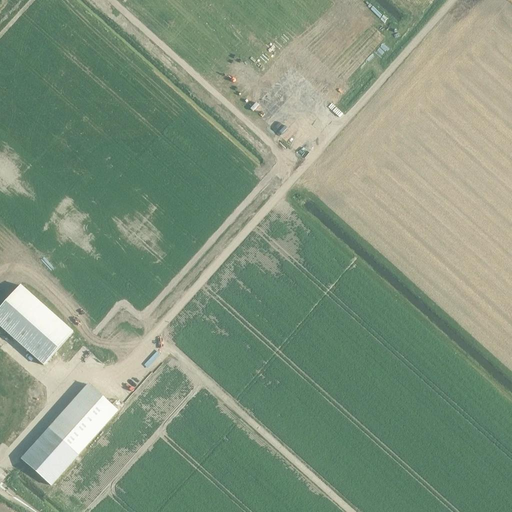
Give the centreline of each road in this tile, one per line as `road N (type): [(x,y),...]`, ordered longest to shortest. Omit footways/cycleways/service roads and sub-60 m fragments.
road 1 (track): [(348,511),(150,336),(105,383),(88,367),(0,463)]
road 2 (track): [(452,0),(150,336)]
